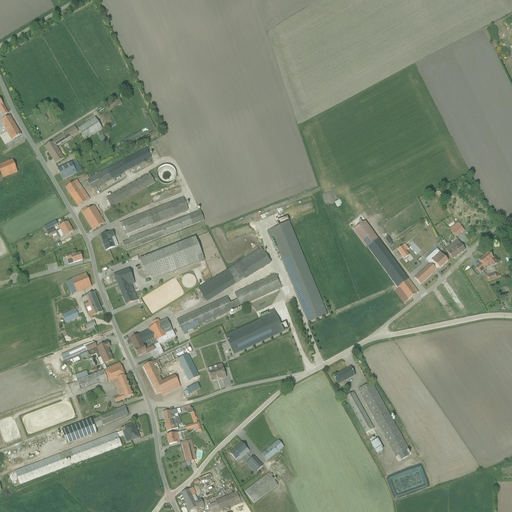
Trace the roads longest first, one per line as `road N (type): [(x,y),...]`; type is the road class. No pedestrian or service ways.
road 1 (unclassified): [(0,79),(86,239),(149,404)]
road 2 (unclassified): [(376,336),(511,218)]
road 3 (unclassified): [(303,376),(169,495)]
road 4 (unclassified): [(149,404),(303,376)]
road 5 (unclassified): [(511,316),(376,336)]
